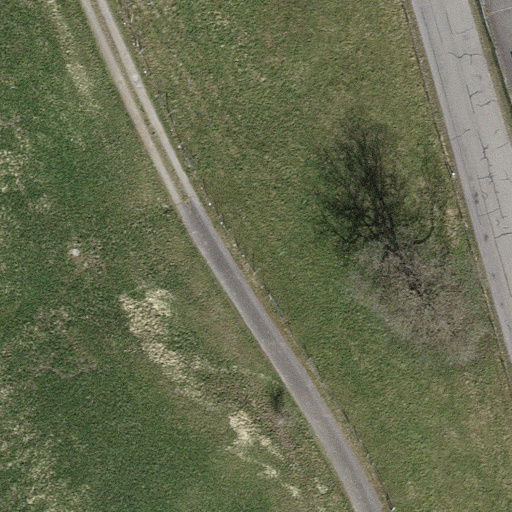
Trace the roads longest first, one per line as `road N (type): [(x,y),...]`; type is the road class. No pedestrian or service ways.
road 1 (track): [(371,511),(350,458),(186,196),(97,0)]
road 2 (unclassified): [(511,222),(447,0)]
